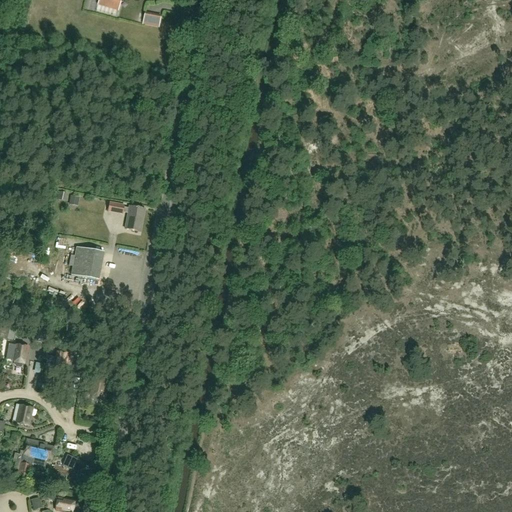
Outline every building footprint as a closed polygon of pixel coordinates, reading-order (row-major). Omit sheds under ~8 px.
[(99,0),(98,4),(118,10),(121,0),(99,0)] [(146,15),(144,26),(162,30),(164,19),(146,15)] [(124,229),(140,232),(145,210),(134,208),(134,210),(123,208),(124,206),(109,203),(107,212),(122,215),(122,212),(127,213),(124,229)] [(76,246),(74,257),(70,256),(68,266),(72,267),(70,274),(97,280),(103,252),(76,246)] [(25,364),(27,347),(14,346),(12,363),(14,363),(14,365),(16,368),(20,369),(23,366),(23,364),(25,364)] [(66,372),(69,355),(57,353),(54,370),(56,370),(55,372),(57,375),(61,376),(64,374),(65,372),(66,372)] [(33,356),(33,364),(41,365),(41,356),(33,356)] [(103,399),(106,382),(94,380),(90,397),(92,397),(91,399),(93,402),(97,403),(100,401),(101,399),(103,399)] [(28,427),(32,409),(18,406),(14,424),(28,427)] [(28,478),(32,458),(45,461),(46,459),(51,460),(54,448),(46,447),(46,445),(26,440),(22,456),(14,455),(13,462),(19,464),(17,475),(28,478)] [(73,504),(74,502),(57,499),(54,511),(57,511),(75,511),(77,511),(77,507),(75,504),(73,504)]
